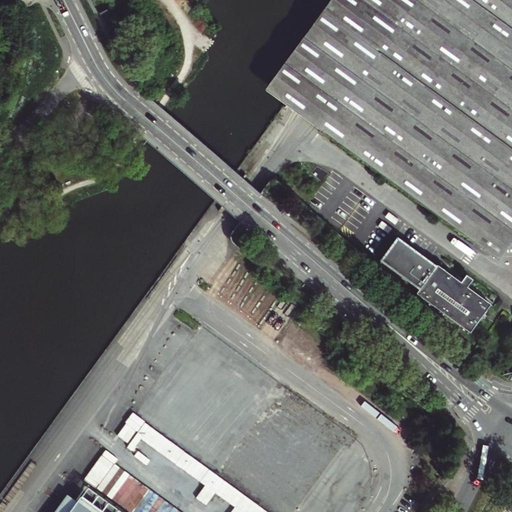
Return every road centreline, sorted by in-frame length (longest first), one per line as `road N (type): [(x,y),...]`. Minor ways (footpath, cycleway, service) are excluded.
road 1 (primary): [(62,0),(112,88),(401,339)]
road 2 (primary): [(401,339),(497,440)]
road 3 (primary): [(511,412),(401,339)]
road 4 (unknown): [(74,439),(177,511)]
